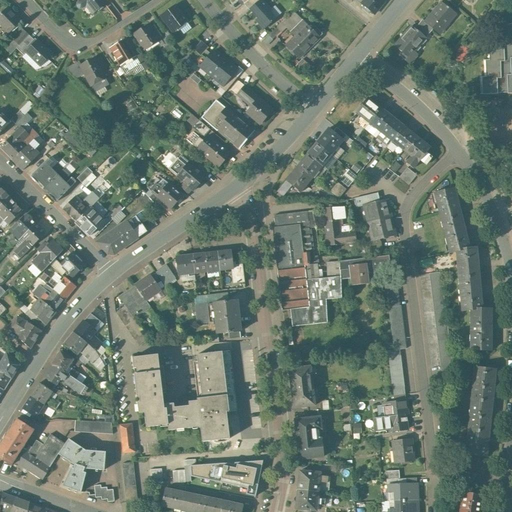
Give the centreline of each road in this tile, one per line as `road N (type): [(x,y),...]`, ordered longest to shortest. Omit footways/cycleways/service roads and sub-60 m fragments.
road 1 (residential): [(505,484),(450,474),(430,446),(405,212),(457,150)]
road 2 (residential): [(273,511),(279,431),(252,212),(238,185)]
road 3 (residential): [(112,270),(73,309),(0,420)]
road 4 (residential): [(0,160),(112,270)]
road 5 (residential): [(204,0),(312,109)]
road 6 (residential): [(238,185),(112,270)]
road 7 (residential): [(39,0),(79,40),(157,0)]
road 8 (residential): [(457,150),(478,176),(511,277)]
road 9 (residential): [(357,57),(457,150)]
